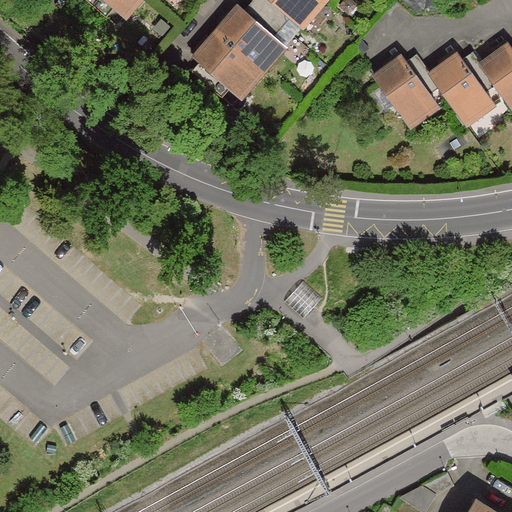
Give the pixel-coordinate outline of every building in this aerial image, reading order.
[(108,0),(129,18),(145,0),(108,0)] [(275,0),(308,28),(329,3),(326,0),(275,0)] [(242,8),(221,32),(268,73),(289,48),(242,8)] [(246,98),(268,73),(221,32),(199,58),(246,98)] [(511,45),(486,64),(511,99),(511,45)] [(472,126),(500,107),(463,54),(435,74),(472,126)] [(417,129),(444,109),(407,57),(379,77),(417,129)] [(425,511),(437,493),(455,485),(448,472),(402,496),(393,509),(385,505),(380,511),(425,511)] [(508,511),(474,490),(459,511),(508,511)]
